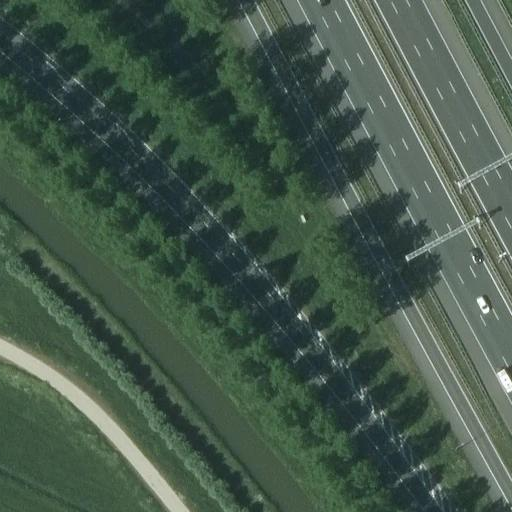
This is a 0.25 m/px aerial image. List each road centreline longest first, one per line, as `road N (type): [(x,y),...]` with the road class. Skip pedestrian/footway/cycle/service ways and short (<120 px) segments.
road 1 (motorway): [(0,38),(180,199),(303,339),(430,511)]
road 2 (motorway): [(245,0),(511,499)]
road 3 (motorway): [(326,0),(511,352)]
road 4 (track): [(259,511),(160,386),(0,222)]
road 5 (motorway): [(511,211),(400,0)]
